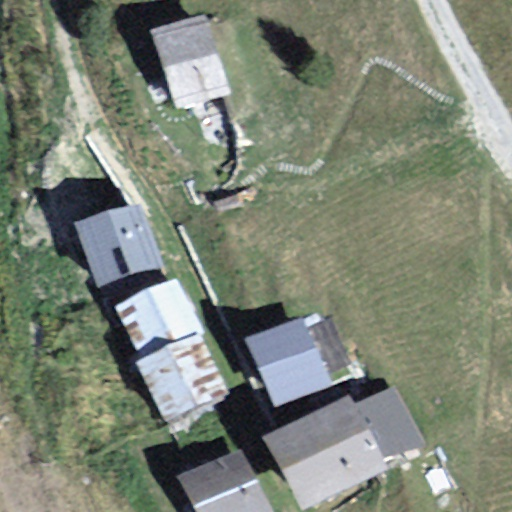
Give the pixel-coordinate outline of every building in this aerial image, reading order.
[(207,18),(143,33),(162,112),(226,97),(207,18)] [(65,231),(85,293),(156,271),(137,209),(65,231)] [(103,311),(120,356),(192,329),(175,284),(103,311)] [(297,323),(239,348),(269,417),(327,392),(297,323)] [(128,372),(149,429),(222,402),(200,345),(128,372)] [(388,391),(277,442),(308,509),(419,459),(388,391)] [(186,511),(267,511),(243,458),(176,488),(186,511)]
